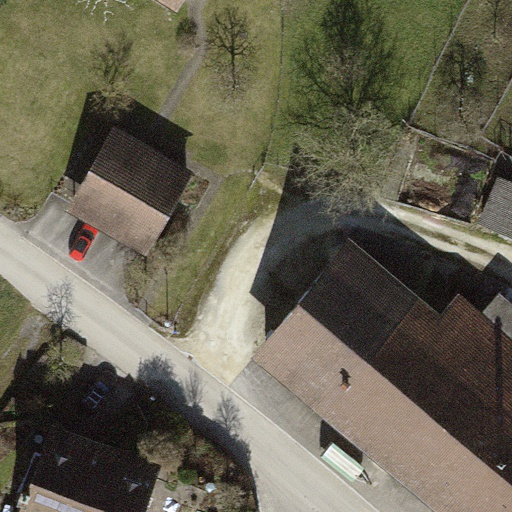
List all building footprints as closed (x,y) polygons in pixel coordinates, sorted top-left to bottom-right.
[(112,225),(152,156),(115,135),(76,204),(112,225)] [(112,225),(111,227),(147,247),(188,175),(152,154),(152,156),(112,225)] [(511,230),(511,188),(496,183),(483,221),(511,231),(511,230)] [(344,251),(268,342),(471,511),(511,511),(511,393),(504,385),(511,375),(511,312),(498,301),(478,323),(458,306),(439,330),(344,251)] [(112,450),(62,431),(59,440),(52,437),(46,454),(38,451),(19,500),(28,503),(24,511),(142,511),(156,478),(128,467),(126,472),(117,469),(118,463),(118,459),(117,455),(115,452),(112,450)]
